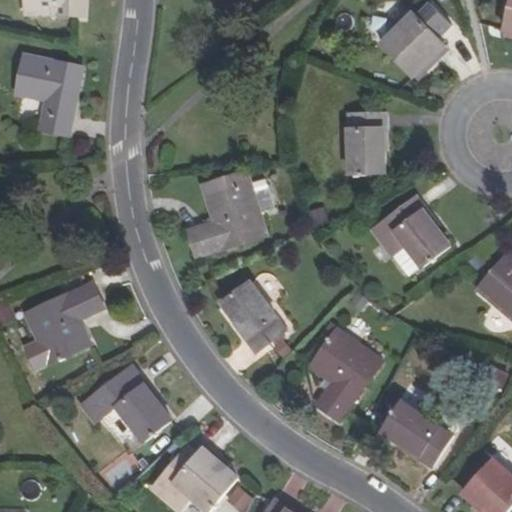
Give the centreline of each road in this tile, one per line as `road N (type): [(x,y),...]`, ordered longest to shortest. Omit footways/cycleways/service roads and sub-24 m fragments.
road 1 (residential): [(396,511),(256,423),(167,314),(138,253),(127,185),(125,105),(137,0)]
road 2 (residential): [(511,85),(476,91),(451,135),(462,168),(493,186),(511,185)]
